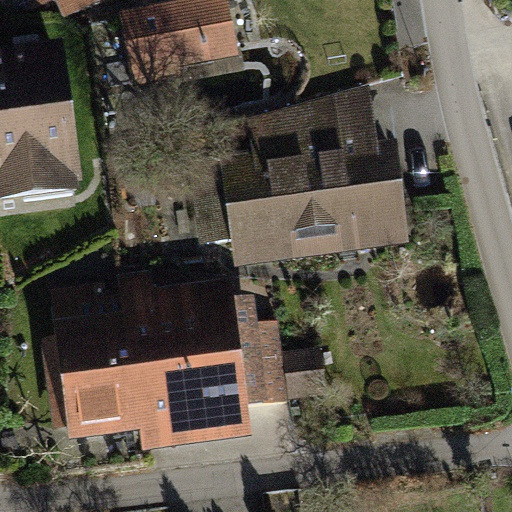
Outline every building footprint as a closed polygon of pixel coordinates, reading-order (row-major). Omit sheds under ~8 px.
[(25,0),(32,15),(54,5),(63,22),(114,0),(25,0)] [(228,0),(191,0),(123,14),(137,87),(187,77),(185,67),(240,56),(228,0)] [(0,205),(84,194),(64,42),(0,50),(0,205)] [(412,163),(387,166),(378,104),(270,118),(276,160),(230,166),(245,281),(424,257),(412,163)] [(145,336),(70,349),(88,458),(270,428),(248,297),(172,310),(168,286),(138,291),(145,336)]
